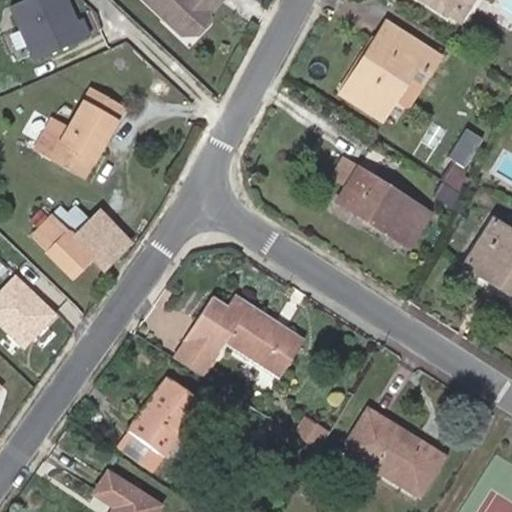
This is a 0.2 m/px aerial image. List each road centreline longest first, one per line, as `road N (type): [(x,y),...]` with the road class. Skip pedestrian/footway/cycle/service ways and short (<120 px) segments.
road 1 (residential): [(197,194),(511,397)]
road 2 (residential): [(0,476),(197,194)]
road 3 (residential): [(197,194),(305,0)]
